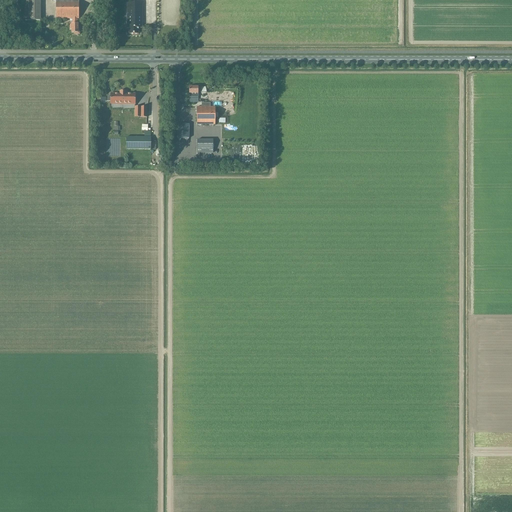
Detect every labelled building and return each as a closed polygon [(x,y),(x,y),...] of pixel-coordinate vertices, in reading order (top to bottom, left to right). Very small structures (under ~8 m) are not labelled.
[(39,0),(24,0),(25,20),(40,20),(39,0)] [(51,0),(52,1),(56,1),(56,19),(72,19),(72,24),(70,24),(70,29),(71,29),(71,33),(74,33),(74,34),(79,34),(79,29),(78,29),(78,24),(78,20),(77,20),(77,19),(78,19),(78,0),(51,0)] [(142,28),(142,3),(127,3),(127,28),(129,28),(129,34),(138,34),(138,28),(142,28)] [(189,102),(198,103),(198,92),(201,92),(201,87),(198,87),(189,87),(189,102)] [(120,93),(110,93),(110,97),(107,97),(107,101),(110,101),(110,104),(135,105),(135,94),(126,93),(126,91),(120,91),(120,93)] [(147,107),(135,107),(134,117),(147,117),(147,107)] [(215,125),(215,107),(197,107),(197,125),(215,125)] [(189,138),(189,124),(177,124),(177,138),(189,138)] [(151,149),(151,131),(144,131),(144,137),(126,137),(126,149),(151,149)] [(197,153),(213,153),(213,139),(197,140),(197,153)]
